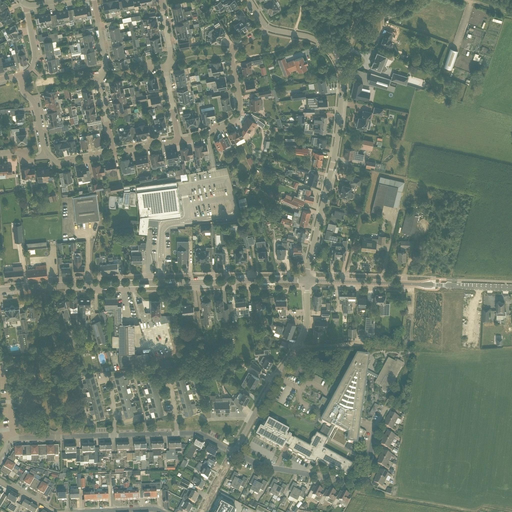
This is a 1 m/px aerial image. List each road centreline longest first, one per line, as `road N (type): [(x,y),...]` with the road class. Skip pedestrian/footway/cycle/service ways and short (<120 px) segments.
road 1 (secondary): [(0,291),(305,280)]
road 2 (unclassified): [(305,280),(334,162),(338,48)]
road 3 (residential): [(233,454),(253,465),(362,482),(383,412)]
road 4 (secondary): [(511,287),(305,280)]
road 5 (unclassified): [(233,454),(307,322),(305,280)]
road 6 (residential): [(178,141),(237,118),(233,52),(268,29)]
road 7 (residential): [(113,153),(93,0)]
road 8 (track): [(7,404),(64,373),(44,287)]
road 9 (residential): [(178,141),(160,0)]
